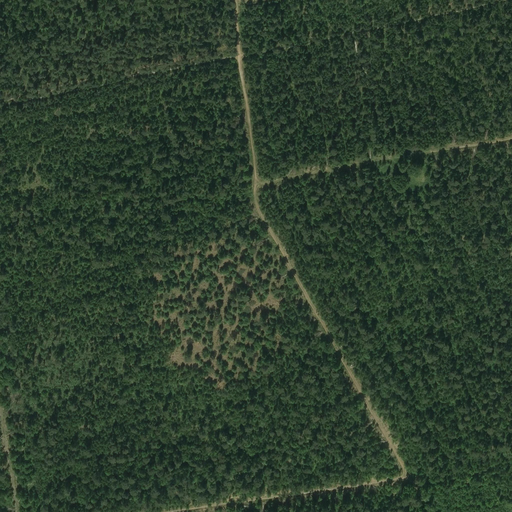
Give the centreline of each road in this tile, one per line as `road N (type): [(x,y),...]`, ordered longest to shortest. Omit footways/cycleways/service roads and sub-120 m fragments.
road 1 (track): [(241,56),(259,208),(432,511)]
road 2 (track): [(176,511),(511,470)]
road 3 (track): [(505,0),(241,56)]
road 4 (track): [(241,56),(0,106)]
